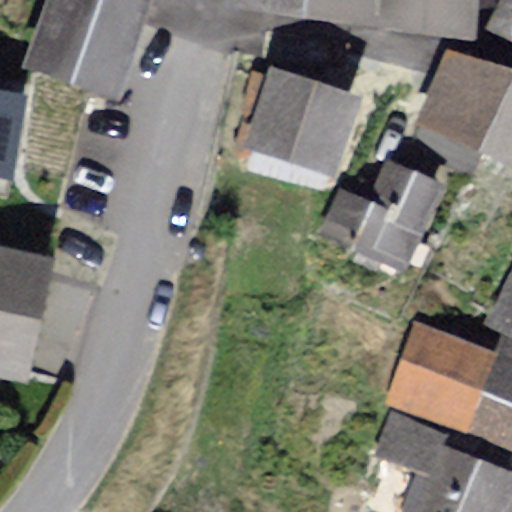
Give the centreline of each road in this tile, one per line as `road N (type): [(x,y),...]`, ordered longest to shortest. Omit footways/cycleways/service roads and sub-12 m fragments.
road 1 (residential): [(31,511),(87,424),(109,370),(217,11)]
road 2 (residential): [(217,11),(511,62)]
